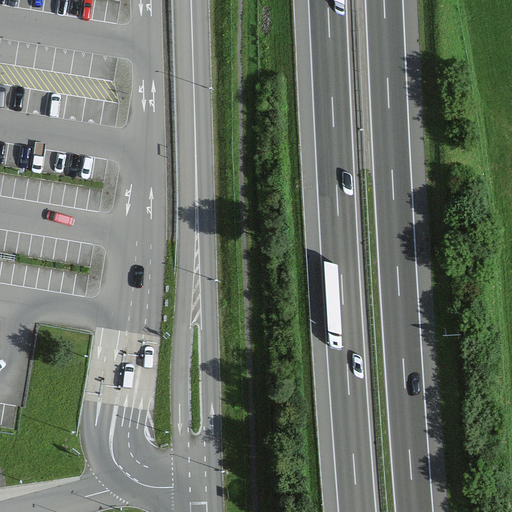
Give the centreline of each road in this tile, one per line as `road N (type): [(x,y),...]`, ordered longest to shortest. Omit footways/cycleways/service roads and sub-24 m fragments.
road 1 (motorway): [(417,511),(385,0)]
road 2 (motorway): [(329,0),(360,511)]
road 3 (track): [(255,511),(246,0)]
